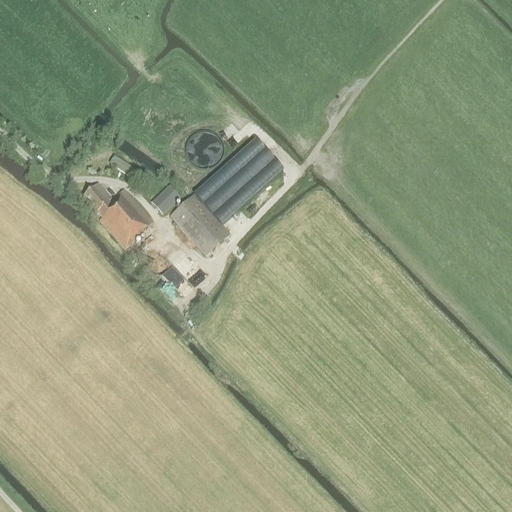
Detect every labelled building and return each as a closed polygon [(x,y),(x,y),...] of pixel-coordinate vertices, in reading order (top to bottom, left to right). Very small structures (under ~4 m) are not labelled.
[(222,143),(221,142),(220,141),(219,139),(218,138),(217,137),(216,136),(215,135),(213,134),(211,133),(210,133),(208,132),(207,132),(205,132),(204,132),(202,132),(200,132),(199,132),(197,133),(195,134),(194,135),(192,136),(191,137),(190,138),(189,140),(188,141),(187,142),(187,144),(186,145),(186,146),(185,148),(185,150),(185,152),(185,153),(185,155),(186,156),(186,158),(187,159),(188,161),(189,162),(190,163),(191,165),(193,166),(194,167),(196,168),(198,169),(200,169),(202,170),(204,170),(206,170),(208,169),(210,169),(212,168),(213,168),(215,167),(217,165),(219,163),(220,162),(220,161),(221,160),(222,158),(222,157),(223,156),(223,154),(223,153),(223,151),(223,149),(223,148),(223,146),(222,144),(222,143)] [(229,237),(221,227),(282,172),(255,141),(170,218),(205,258),(229,237)] [(136,172),(114,158),(109,165),(131,179),(136,172)] [(110,205),(108,203),(111,200),(97,185),(82,198),(101,220),(99,222),(125,251),(144,234),(143,233),(153,224),(123,192),(114,200),(115,201),(110,205)] [(162,217),(180,200),(169,188),(150,205),(162,217)] [(164,275),(177,289),(186,281),(173,267),(164,275)]
